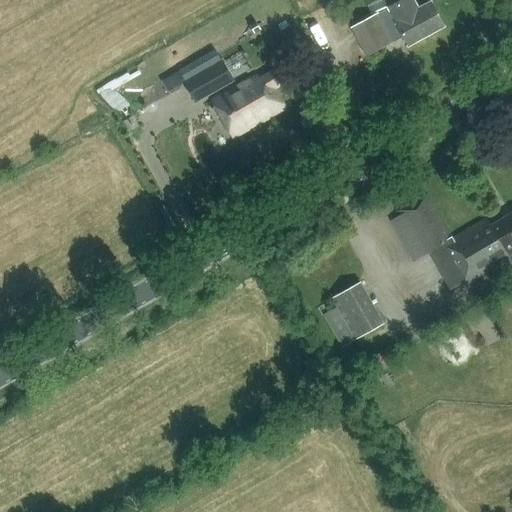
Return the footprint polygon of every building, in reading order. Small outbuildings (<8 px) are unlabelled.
[(367,56),(393,41),(390,36),(401,30),(409,46),(444,27),(431,2),(419,9),(413,0),(403,0),(389,8),(384,0),(378,0),(368,6),(373,16),(352,28),(367,56)] [(235,81),(222,59),(183,82),(196,104),(235,81)] [(275,71),(267,76),(260,80),(258,76),(213,101),(234,138),(287,108),(276,89),(283,84),(275,71)] [(427,195),(398,211),(399,214),(390,219),(413,262),(446,243),(469,283),(511,259),(509,256),(511,254),(511,212),(491,225),(487,219),(453,239),(427,195)] [(337,297),(341,305),(329,312),(347,346),(392,322),(369,280),(337,297)]
